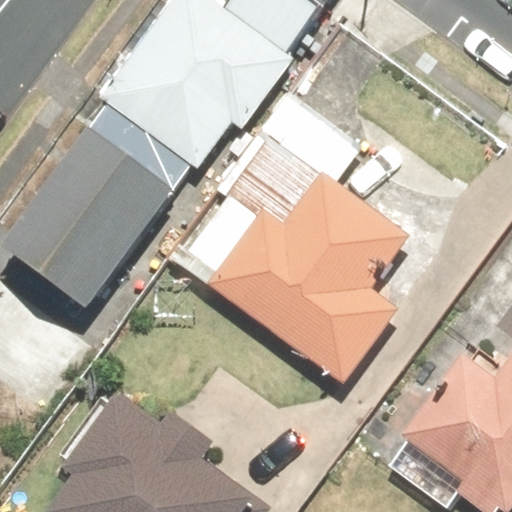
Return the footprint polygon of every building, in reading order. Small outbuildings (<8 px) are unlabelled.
[(175,0),(93,110),(186,175),(196,182),(231,133),(241,141),(293,68),(285,63),(316,18),(289,0),(236,0),(226,15),(204,0),(175,0)] [(186,175),(93,110),(0,242),(0,266),(81,323),(186,175)] [(283,238),(258,221),(217,280),(207,293),(347,392),(397,322),(367,301),(406,245),(320,185),(283,238)] [(445,511),(449,511),(458,500),(474,511),(511,511),(511,356),(493,383),(457,358),(433,392),(412,377),(360,452),(445,511)] [(112,402),(53,481),(66,491),(50,511),(251,511),(254,508),(112,402)]
